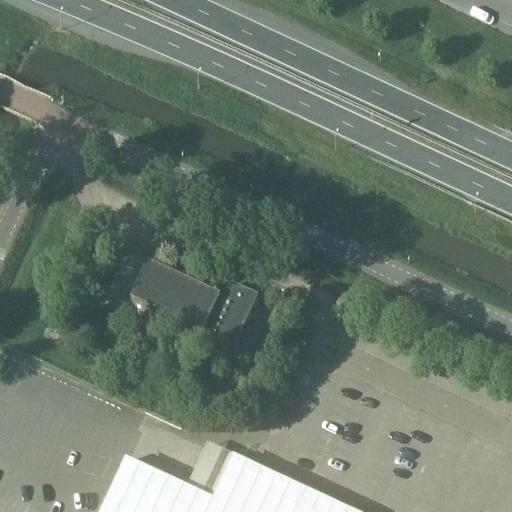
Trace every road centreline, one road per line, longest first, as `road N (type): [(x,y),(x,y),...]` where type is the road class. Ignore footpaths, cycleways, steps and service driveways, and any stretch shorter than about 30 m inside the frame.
road 1 (unclassified): [(511,328),(62,119)]
road 2 (trunk): [(67,0),(511,201)]
road 3 (unknown): [(0,427),(34,412),(115,429),(258,428),(432,511)]
road 4 (trunk): [(511,155),(179,0)]
road 5 (unclassified): [(0,251),(62,119)]
